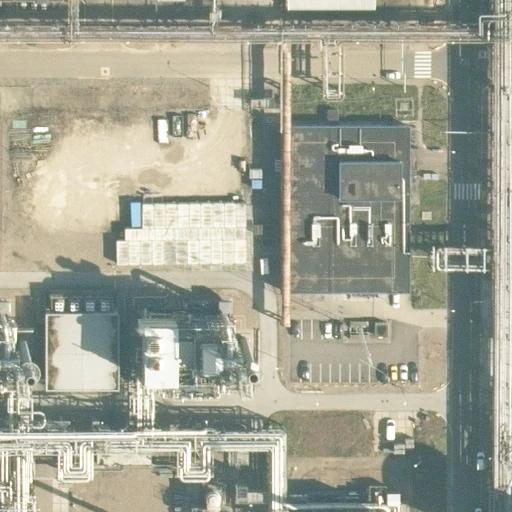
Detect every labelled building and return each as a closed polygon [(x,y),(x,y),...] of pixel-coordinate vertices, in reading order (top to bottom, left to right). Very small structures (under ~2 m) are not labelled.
[(327,120),(337,120),(337,110),(327,110),(327,120)] [(281,289),(304,289),(303,301),(389,301),(389,290),(407,290),(407,169),(411,169),(411,149),(407,149),(407,125),(281,125),(281,289)] [(137,305),(138,360),(198,359),(198,350),(227,349),(227,304),(137,305)] [(120,309),(45,309),(45,386),(120,386),(120,309)] [(374,335),(387,335),(387,323),(374,323),(374,335)] [(96,463),(150,463),(150,448),(96,448),(96,463)]
